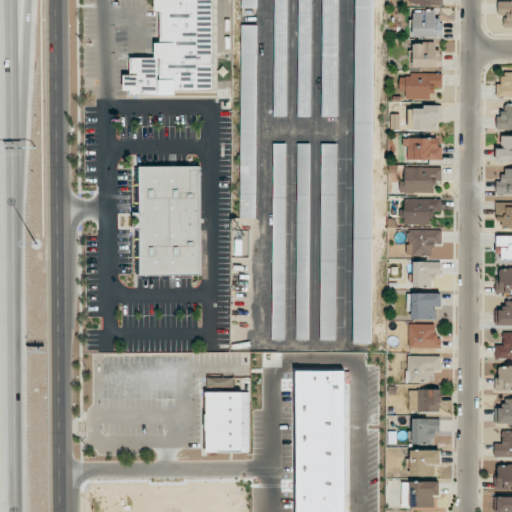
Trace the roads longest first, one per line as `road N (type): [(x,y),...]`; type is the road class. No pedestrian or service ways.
road 1 (motorway): [(13,511),(8,0)]
road 2 (secondary): [(62,511),(57,0)]
road 3 (residential): [(471,0),(466,511)]
road 4 (motorway): [(11,270),(31,0)]
